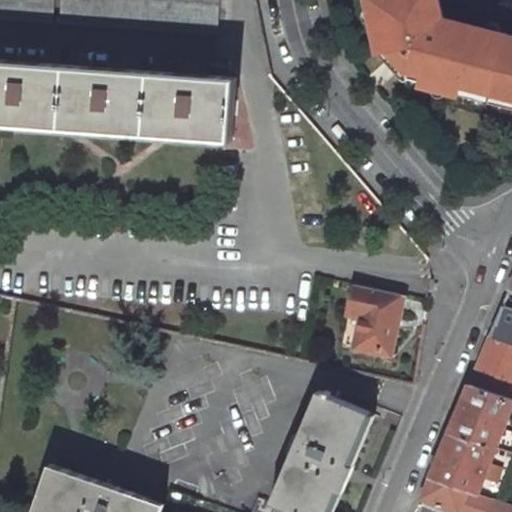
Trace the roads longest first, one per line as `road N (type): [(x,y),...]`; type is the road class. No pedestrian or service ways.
road 1 (residential): [(489,256),(446,223),(319,76),(293,0)]
road 2 (residential): [(386,511),(489,256)]
